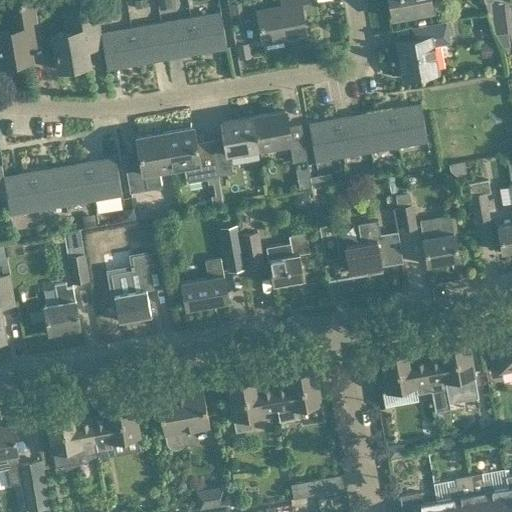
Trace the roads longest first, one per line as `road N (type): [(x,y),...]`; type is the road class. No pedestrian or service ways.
road 1 (residential): [(0,103),(102,110),(343,70),(361,52),(355,0)]
road 2 (residential): [(0,385),(340,323)]
road 3 (residential): [(374,511),(340,323)]
road 4 (residential): [(340,323),(511,292)]
